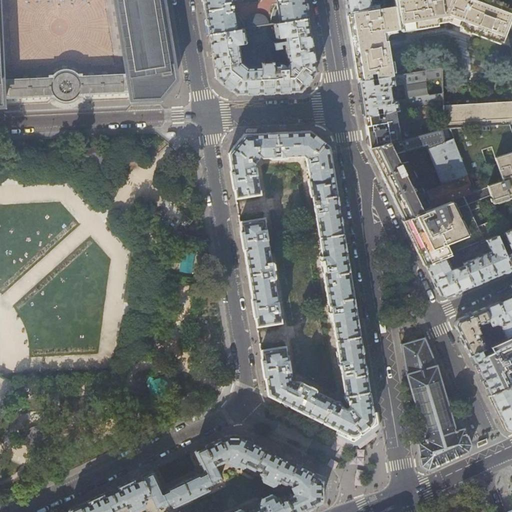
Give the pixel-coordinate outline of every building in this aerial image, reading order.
[(0,0),(0,105),(3,105),(50,103),(51,105),(57,105),(59,106),(61,107),(63,107),(64,107),(66,107),(68,107),(70,106),(72,106),(74,105),(75,104),(82,104),(82,101),(131,99),(159,98),(175,79),(162,0),(0,0)] [(307,18),(303,0),(203,0),(209,34),(236,29),(230,0),(275,0),(279,22),(307,18)] [(371,9),(383,7),(383,3),(382,0),(344,0),(345,1),(346,5),(347,13),(359,11),(360,11),(371,9)] [(384,8),(383,7),(371,9),(360,11),(359,11),(347,13),(358,81),(391,76),(387,42),(384,41),(383,32),(446,22),(500,42),(506,29),(511,31),(511,9),(487,0),(392,0),(394,7),(384,8)] [(265,19),(262,16),(256,15),(252,17),(249,19),(248,23),(248,27),(267,24),(265,19)] [(245,42),(243,29),(236,29),(209,34),(214,68),(216,78),(235,94),(248,93),(300,91),(316,71),(307,18),(279,22),(273,24),(275,36),(283,36),(286,59),(282,64),(273,65),(273,61),(271,61),(270,63),(262,63),(262,62),(260,61),(260,58),(251,58),(251,57),(248,54),(247,55),(246,52),(239,53),(237,43),(245,42)] [(427,95),(425,82),(427,80),(442,78),(442,68),(391,76),(358,81),(364,116),(442,103),(442,94),(429,95),(427,95)] [(511,123),(511,98),(442,108),(443,128),(449,128),(511,123)] [(442,108),(442,103),(364,116),(369,149),(400,140),(443,128),(442,108)] [(511,123),(449,128),(473,191),(432,207),(403,219),(424,262),(426,264),(445,256),(450,254),(457,251),(466,248),(475,244),(484,240),(496,236),(502,233),(511,229),(511,123)] [(449,128),(443,128),(400,140),(404,149),(426,143),(426,144),(441,183),(424,191),(432,207),(473,191),(449,128)] [(357,327),(337,207),(333,181),(332,175),(332,173),(328,147),(309,131),(282,132),(244,134),(228,153),(235,197),(258,193),(254,167),(252,164),(259,155),(261,157),(279,156),(280,159),(284,159),(284,156),(285,156),(302,155),(306,158),(309,177),(309,179),(307,179),(307,180),(308,186),(310,196),(312,197),(314,211),(322,255),(321,256),(320,256),(320,265),(322,265),(323,265),(324,270),(322,273),(328,305),(330,306),(331,311),(331,312),(328,312),(329,316),(330,318),(330,320),(332,320),(333,323),(344,395),(343,397),(346,401),(341,404),(338,400),(336,401),(313,389),(314,387),(309,385),(308,387),(294,380),(293,381),(289,379),(288,375),(289,374),(286,355),(285,355),(284,346),(260,350),(267,393),(268,394),(273,397),(305,413),(336,428),(338,429),(349,434),(350,434),(353,434),(355,434),(356,433),(369,425),(371,423),(372,422),(372,420),(372,419),(372,417),(366,382),(365,377),(364,374),(365,371),(357,329),(357,327)] [(409,160),(399,162),(395,151),(404,149),(400,140),(369,149),(403,219),(432,207),(424,191),(409,160)] [(104,158),(96,148),(91,148),(90,149),(84,155),(89,160),(89,163),(92,163),(97,168),(104,162),(104,158)] [(263,219),(261,219),(239,222),(256,324),(256,325),(258,325),(279,321),(271,269),(273,268),(273,264),(273,263),(270,263),(263,219)] [(511,229),(502,233),(510,251),(504,254),(510,269),(511,267),(511,229)] [(193,246),(195,237),(186,236),(185,245),(193,246)] [(484,240),(489,252),(463,264),(464,266),(472,285),(491,277),(510,269),(504,254),(500,245),(499,242),(496,236),(484,240)] [(477,248),(475,244),(466,248),(468,252),(477,248)] [(459,257),(457,251),(450,254),(452,259),(459,257)] [(194,254),(182,252),(179,272),(191,274),(194,254)] [(452,268),(450,269),(445,256),(426,264),(440,294),(445,296),(457,291),(472,285),(464,266),(457,269),(454,268),(452,268)] [(511,295),(497,302),(484,307),(489,320),(491,325),(495,323),(498,324),(505,339),(511,336),(511,335),(511,295)] [(496,338),(489,341),(483,328),(478,330),(476,325),(489,320),(484,307),(457,319),(454,324),(463,342),(469,355),(484,348),(498,342),(496,338)] [(498,342),(501,341),(495,327),(492,328),(496,338),(498,342)] [(511,337),(511,336),(505,339),(501,341),(498,342),(484,348),(469,355),(475,369),(480,378),(483,385),(488,395),(504,387),(510,384),(511,383),(511,337)] [(401,344),(406,374),(422,428),(415,430),(421,466),(427,470),(447,461),(451,459),(468,451),(470,444),(459,417),(452,419),(436,365),(424,337),(401,344)] [(166,382),(165,381),(163,381),(161,380),(159,380),(157,380),(155,380),(154,381),(153,380),(149,377),(146,384),(149,386),(148,388),(148,389),(148,390),(148,392),(149,393),(150,395),(150,396),(151,397),(154,397),(155,398),(157,399),(158,399),(160,399),(161,399),(163,398),(165,397),(167,397),(167,395),(168,393),(169,390),(168,387),(167,386),(166,384),(166,382)] [(511,388),(510,384),(504,387),(488,395),(496,411),(501,424),(504,429),(511,432),(511,431),(511,388)] [(373,430),(369,425),(356,433),(355,434),(353,434),(350,434),(349,434),(338,429),(336,433),(355,443),(373,430)] [(45,429),(43,429),(40,428),(37,427),(33,428),(29,429),(27,432),(25,434),(24,437),(23,440),(24,442),(24,446),(26,449),(28,451),(30,453),(33,454),(37,455),(41,455),(44,454),(48,452),(49,449),(51,444),(51,441),(51,437),(50,434),(48,431),(45,429)] [(298,511),(321,502),(321,477),(308,470),(238,436),(226,436),(212,443),(194,451),(204,471),(203,472),(201,473),(199,474),(197,473),(196,473),(168,487),(168,489),(165,490),(162,491),(152,471),(112,489),(69,510),(69,511),(298,511)]
